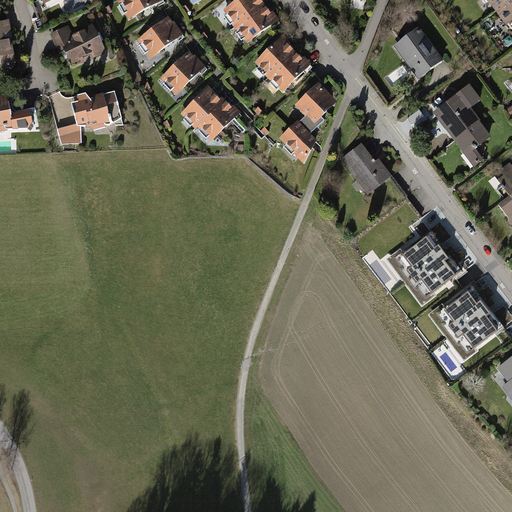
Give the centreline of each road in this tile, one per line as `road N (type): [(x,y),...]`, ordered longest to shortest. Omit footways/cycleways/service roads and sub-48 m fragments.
road 1 (track): [(293,238),(249,358),(240,453),(249,511)]
road 2 (residential): [(352,75),(511,288)]
road 3 (residential): [(352,75),(293,238)]
